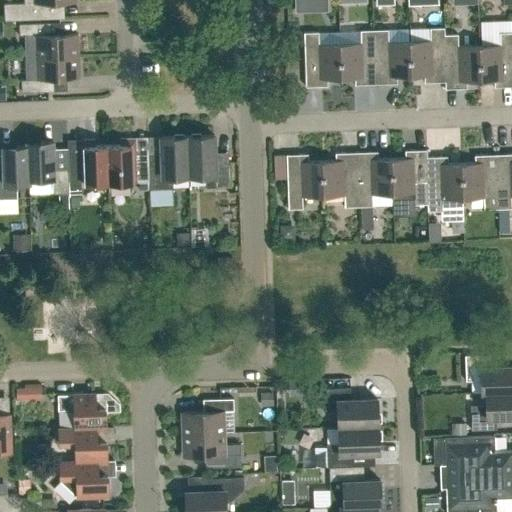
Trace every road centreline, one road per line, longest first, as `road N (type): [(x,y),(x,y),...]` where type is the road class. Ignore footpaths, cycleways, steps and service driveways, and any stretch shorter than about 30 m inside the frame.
road 1 (residential): [(248,122),(511,114)]
road 2 (residential): [(247,351),(256,330),(248,122)]
road 3 (residential): [(247,351),(262,366),(404,363)]
road 4 (residential): [(0,374),(125,370),(153,384)]
road 5 (residential): [(410,511),(404,363)]
road 6 (residential): [(148,511),(145,407),(153,384)]
road 7 (residential): [(0,112),(126,107)]
road 8 (residential): [(126,107),(248,102)]
